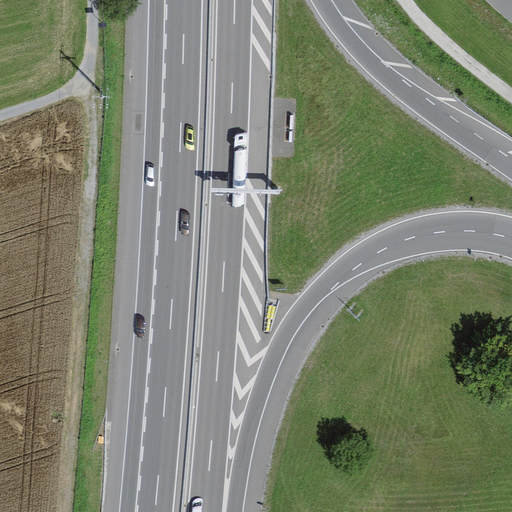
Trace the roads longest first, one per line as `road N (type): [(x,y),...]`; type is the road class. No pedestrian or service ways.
road 1 (motorway): [(184,0),(154,511)]
road 2 (motorway): [(205,511),(234,0)]
road 3 (motorway): [(234,511),(273,358),(325,284),(409,238),(468,230),(511,238)]
road 4 (motorway): [(511,161),(375,68),(322,0)]
road 5 (track): [(92,0),(87,65),(76,81),(0,114)]
road 6 (track): [(405,0),(511,95)]
